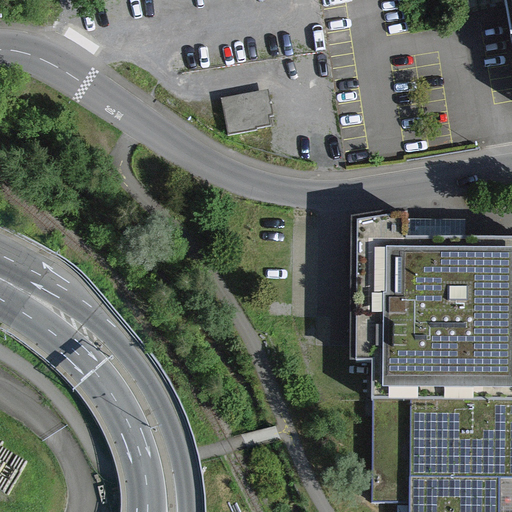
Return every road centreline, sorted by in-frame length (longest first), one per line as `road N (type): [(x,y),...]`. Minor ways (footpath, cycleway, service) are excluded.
road 1 (unclassified): [(0,44),(33,51),(225,170),(278,190),(344,192),(511,165)]
road 2 (primary): [(188,511),(171,427),(138,367),(76,303),(0,258)]
road 3 (primary): [(0,298),(66,344),(107,387),(138,447),(147,511)]
